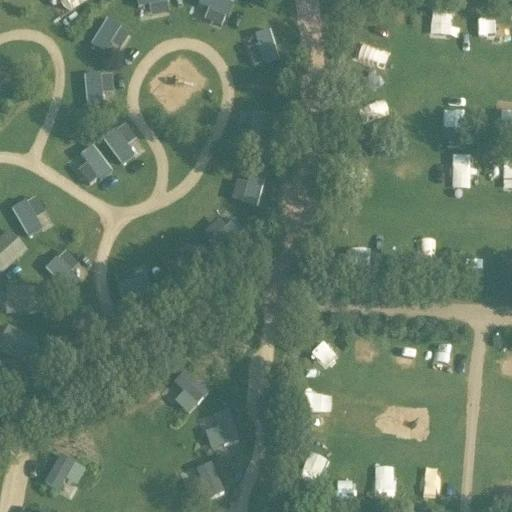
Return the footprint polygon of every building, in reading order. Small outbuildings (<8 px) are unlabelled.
[(53,0),(51,2),(61,19),(93,0),(53,0)] [(154,19),(172,15),(169,0),(136,0),(138,8),(151,5),(154,19)] [(224,31),(234,4),(224,0),(201,0),(199,6),(211,10),(206,24),(224,31)] [(511,33),(511,17),(492,17),(492,33),(511,33)] [(92,47),(105,55),(111,44),(123,51),(132,35),(108,20),(92,47)] [(271,31),(256,35),(260,48),(248,51),(253,70),(281,61),(271,31)] [(116,108),(114,75),(85,77),(87,109),(116,108)] [(241,144),(268,145),(268,114),(242,114),(241,144)] [(104,141),(124,166),(135,156),(128,147),(138,139),(126,124),(104,141)] [(94,147),(81,156),(88,167),(79,173),(90,189),(113,172),(94,147)] [(462,185),(480,185),(480,159),(462,159),(462,185)] [(258,209),(267,179),(240,171),(230,201),(258,209)] [(36,220),(46,215),(38,198),(14,210),(28,239),(42,232),(36,220)] [(205,233),(225,253),(246,233),(226,213),(205,233)] [(0,274),(1,276),(28,252),(10,231),(0,240),(0,274)] [(169,272),(196,259),(189,245),(162,258),(169,272)] [(66,293),(89,275),(70,251),(47,268),(66,293)] [(116,275),(122,302),(153,294),(147,267),(116,275)] [(43,315),(43,289),(6,289),(6,315),(43,315)] [(6,327),(0,340),(0,352),(30,366),(41,342),(6,327)] [(356,366),(386,365),(385,341),(355,343),(356,366)] [(398,364),(419,365),(420,345),(399,344),(398,364)] [(451,371),(454,350),(434,347),(431,368),(451,371)] [(215,356),(224,371),(234,365),(225,350),(215,356)] [(511,370),(511,350),(503,350),(502,370),(511,370)] [(511,490),(499,490),(499,507),(511,507),(511,490)]
